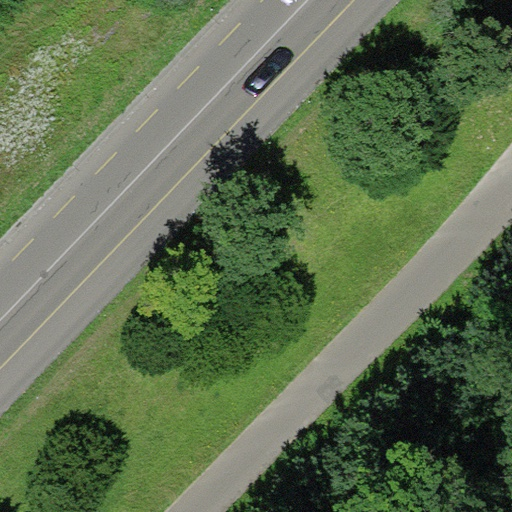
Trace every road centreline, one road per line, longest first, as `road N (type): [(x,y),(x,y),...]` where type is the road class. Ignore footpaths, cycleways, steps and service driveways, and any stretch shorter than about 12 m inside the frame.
road 1 (unclassified): [(187,511),(511,165)]
road 2 (secondary): [(0,318),(302,0)]
